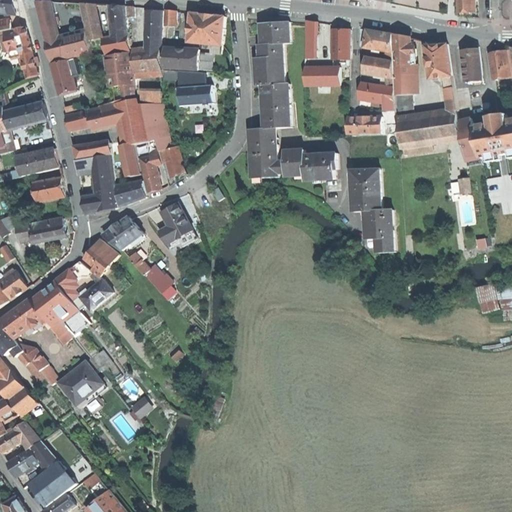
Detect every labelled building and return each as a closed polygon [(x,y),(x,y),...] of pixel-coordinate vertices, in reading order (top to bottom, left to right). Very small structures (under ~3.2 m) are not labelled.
[(0,0),(0,13),(21,16),(18,0),(0,0)] [(477,12),(476,0),(461,0),(462,13),(470,13),(477,12)] [(39,2),(45,26),(60,26),(54,1),(39,2)] [(90,31),(92,40),(102,38),(99,4),(84,3),(90,31)] [(113,5),(115,34),(129,31),(128,6),(113,5)] [(149,11),(148,35),(164,36),(165,11),(149,11)] [(168,25),(179,26),(180,12),(168,11),(168,25)] [(211,16),(195,14),(194,24),(193,24),(192,34),(193,34),(192,43),(216,45),(221,45),(225,46),(226,35),(227,35),(228,29),(227,29),(228,17),(211,16)] [(308,20),(308,66),(319,67),(319,22),(308,20)] [(12,21),(5,22),(7,32),(14,30),(12,21)] [(266,85),(289,84),(286,44),(294,43),(292,22),(264,24),(266,45),(263,46),(264,50),(264,58),(259,59),(261,86),(266,85)] [(45,26),(49,41),(63,38),(60,26),(45,26)] [(22,63),(26,62),(24,56),(25,44),(32,43),(28,27),(14,30),(7,32),(1,33),(2,38),(8,37),(12,59),(21,57),(22,63)] [(335,60),(352,60),(353,30),(344,30),(336,29),(335,60)] [(95,57),(133,51),(131,30),(129,31),(115,34),(110,36),(102,38),(92,40),(94,53),(95,57)] [(71,58),(94,53),(92,40),(90,31),(77,34),(66,37),(71,58)] [(391,52),(396,53),(395,34),(382,32),(370,31),(368,47),(367,48),(375,49),(383,50),(391,52)] [(398,95),(417,94),(414,38),(404,36),(395,34),(396,53),(396,61),(396,62),(397,78),(397,88),(398,95)] [(54,62),(71,58),(66,37),(63,38),(49,41),(54,62)] [(446,77),(455,76),(450,44),(444,45),(440,45),(438,43),(435,42),(431,43),(429,44),(429,45),(428,45),(432,79),(446,77)] [(35,53),(32,43),(25,44),(24,56),(35,53)] [(481,82),(484,81),(481,47),(472,46),(464,46),(468,83),(476,82),(481,82)] [(137,73),(164,71),(162,48),(150,49),(146,49),(140,50),(135,50),(137,73)] [(166,68),(175,69),(176,49),(167,48),(166,68)] [(201,70),(202,53),(202,50),(188,49),(176,49),(175,69),(201,70)] [(496,81),(511,78),(511,50),(502,52),(492,53),(496,81)] [(110,56),(112,68),(134,65),(133,52),(110,56)] [(26,62),(30,78),(41,76),(38,64),(35,53),(24,56),(26,62)] [(215,70),(215,54),(202,53),(201,70),(215,70)] [(367,73),(391,77),(397,78),(396,62),(370,58),(369,64),(367,73)] [(72,59),(55,64),(59,79),(63,95),(80,91),(76,76),(74,69),(72,59)] [(134,65),(112,68),(112,74),(113,80),(114,87),(116,103),(137,98),(134,65)] [(343,85),(343,67),(319,67),(308,66),(307,84),(343,85)] [(456,88),(455,76),(446,77),(448,89),(449,89),(456,88)] [(390,103),(398,104),(398,95),(397,88),(390,87),(365,83),(363,92),(362,99),(390,103)] [(292,84),(289,84),(266,85),(267,107),(269,129),(279,129),(295,128),(292,84)] [(200,86),(170,93),(177,124),(207,117),(200,86)] [(460,110),(456,88),(449,89),(450,99),(454,111),(459,110),(460,110)] [(143,102),(163,102),(164,91),(143,91),(143,102)] [(140,99),(118,105),(122,125),(125,124),(130,144),(136,142),(137,145),(154,141),(146,105),(142,106),(140,99)] [(8,113),(12,131),(51,121),(49,113),(47,103),(8,113)] [(69,115),(87,110),(85,103),(68,107),(69,115)] [(399,112),(398,104),(390,103),(390,112),(399,112)] [(158,140),(161,151),(165,150),(173,148),(164,104),(146,104),(146,105),(154,141),(158,140)] [(401,105),(402,118),(415,116),(414,104),(401,105)] [(104,108),(104,109),(109,128),(122,125),(118,105),(104,108)] [(0,133),(5,133),(12,131),(8,113),(6,108),(0,109),(0,133)] [(104,109),(69,116),(71,124),(72,130),(95,126),(96,131),(109,128),(104,109)] [(447,146),(464,143),(459,110),(454,111),(443,112),(447,146)] [(390,112),(391,122),(399,121),(399,112),(390,112)] [(434,147),(447,146),(443,112),(415,116),(402,118),(405,151),(406,151),(434,147)] [(483,159),(511,153),(511,121),(510,121),(509,114),(503,115),(504,122),(492,124),(477,127),(483,159)] [(491,117),(492,124),(504,122),(503,115),(491,117)] [(352,134),(385,134),(385,117),(363,117),(352,118),(352,134)] [(469,161),(483,159),(477,127),(475,119),(462,121),(469,161)] [(281,159),(279,129),(269,129),(253,130),(254,155),(256,179),(282,177),(282,174),(290,173),(289,158),(281,159)] [(17,152),(12,131),(5,133),(8,146),(10,154),(17,152)] [(0,148),(8,146),(5,133),(0,133),(0,148)] [(76,147),(80,161),(113,155),(115,155),(112,141),(76,147)] [(143,175),(137,145),(136,142),(130,144),(125,145),(133,177),(143,175)] [(0,156),(10,154),(8,146),(0,148),(0,156)] [(165,150),(166,153),(168,163),(172,176),(180,174),(188,172),(181,146),(173,148),(165,150)] [(435,155),(434,147),(406,151),(406,159),(435,155)] [(58,150),(20,159),(23,171),(25,178),(33,176),(63,169),(61,159),(58,150)] [(288,152),(289,158),(290,173),(290,177),(308,176),(308,181),(320,180),(338,179),(338,169),(341,169),(340,154),(308,156),(308,150),(288,152)] [(142,159),(144,167),(157,164),(157,165),(168,163),(166,153),(162,154),(142,159)] [(81,172),(98,170),(115,166),(113,155),(80,161),(81,172)] [(157,164),(144,167),(151,192),(157,191),(163,189),(157,165),(157,164)] [(99,181),(100,189),(117,187),(115,166),(98,170),(99,181)] [(383,169),(354,170),(355,191),(357,212),(368,211),(385,210),(383,169)] [(5,183),(25,178),(23,171),(3,176),(5,183)] [(35,184),(33,176),(25,178),(27,186),(35,184)] [(36,185),(40,203),(69,198),(67,187),(65,179),(36,185)] [(462,193),(472,192),(471,180),(461,181),(462,193)] [(146,181),(126,184),(127,192),(129,204),(140,201),(149,198),(146,181)] [(129,206),(129,204),(127,192),(124,192),(123,185),(119,186),(122,208),(129,206)] [(101,212),(120,208),(117,187),(100,189),(98,189),(99,196),(101,212)] [(214,192),(221,202),(226,198),(220,188),(214,192)] [(89,215),(101,212),(99,196),(86,198),(89,215)] [(172,209),(164,213),(171,227),(162,232),(171,248),(182,242),(179,238),(195,230),(181,204),(172,209)] [(396,210),(385,210),(368,211),(369,228),(370,239),(380,239),(381,253),(398,252),(396,210)] [(118,226),(105,235),(124,251),(131,246),(135,243),(140,239),(146,235),(147,234),(132,218),(118,226)] [(66,219),(33,225),(34,234),(36,244),(70,237),(68,228),(66,219)] [(0,222),(0,231),(4,239),(12,234),(3,220),(0,222)] [(23,236),(34,234),(33,225),(19,228),(23,236)] [(197,234),(195,230),(179,238),(182,242),(197,234)] [(479,240),(480,247),(488,246),(487,238),(479,240)] [(103,239),(97,246),(116,262),(122,255),(103,239)] [(3,250),(10,263),(17,259),(10,246),(9,247),(3,250)] [(106,274),(116,262),(97,246),(92,253),(87,258),(97,267),(106,274)] [(138,254),(132,259),(147,276),(153,271),(152,270),(138,254)] [(82,262),(78,265),(86,276),(90,272),(93,270),(82,262)] [(60,279),(68,290),(76,283),(86,276),(78,265),(69,272),(60,279)] [(157,266),(152,270),(153,271),(164,283),(158,288),(163,294),(175,283),(168,274),(166,276),(157,266)] [(103,277),(106,274),(97,267),(94,270),(103,277)] [(90,272),(100,284),(105,280),(103,277),(94,270),(93,270),(90,272)] [(7,277),(9,280),(18,274),(16,271),(7,277)] [(164,283),(153,271),(147,276),(158,288),(164,283)] [(3,284),(14,301),(21,296),(30,289),(19,273),(18,274),(9,280),(3,284)] [(100,284),(90,291),(101,305),(116,293),(106,279),(105,280),(100,284)] [(44,294),(64,320),(80,307),(60,282),(52,288),(44,294)] [(511,282),(478,284),(479,311),(511,308),(511,282)] [(0,310),(13,303),(0,283),(0,310)] [(79,288),(76,283),(68,290),(77,302),(83,297),(77,290),(79,288)] [(90,291),(83,297),(93,311),(101,305),(90,291)] [(54,327),(64,320),(44,294),(44,293),(34,301),(46,317),(50,321),(54,327)] [(35,325),(46,317),(34,301),(32,298),(21,306),(3,321),(17,339),(35,325)] [(92,324),(80,307),(64,320),(71,329),(76,336),(92,324)] [(46,317),(35,325),(39,330),(50,321),(46,317)] [(71,329),(64,320),(54,327),(61,336),(71,329)] [(13,351),(21,345),(17,339),(3,321),(0,322),(0,345),(8,355),(13,351)] [(85,346),(92,356),(97,352),(90,342),(85,346)] [(50,364),(38,349),(22,344),(21,345),(26,351),(42,371),(50,364)] [(20,355),(26,351),(21,345),(13,351),(18,357),(20,355)] [(105,349),(93,356),(102,370),(114,363),(105,349)] [(42,371),(26,351),(20,355),(43,385),(49,381),(42,371)] [(0,371),(5,378),(18,394),(27,387),(1,354),(0,355),(0,371)] [(62,382),(88,362),(86,360),(61,380),(62,382)] [(107,387),(88,362),(62,382),(62,383),(69,392),(81,407),(107,387)] [(10,400),(18,394),(5,378),(0,382),(0,387),(9,399),(10,400)] [(40,403),(27,387),(18,394),(10,400),(20,412),(22,414),(23,416),(40,403)] [(217,395),(211,412),(220,415),(226,398),(217,395)] [(10,417),(20,412),(10,400),(9,399),(0,404),(0,405),(8,418),(10,417)] [(147,399),(143,402),(150,412),(154,408),(147,399)] [(134,409),(141,418),(150,412),(143,402),(134,409)] [(20,412),(10,417),(11,420),(22,414),(20,412)] [(0,438),(10,433),(4,421),(0,423),(0,438)] [(33,448),(43,441),(27,422),(18,427),(26,440),(31,449),(33,448)] [(26,440),(18,427),(16,429),(17,430),(0,440),(0,446),(1,448),(4,453),(26,440)] [(50,447),(53,451),(69,438),(61,427),(44,440),(50,447)] [(78,449),(69,438),(53,451),(60,460),(62,461),(78,449)] [(50,447),(44,440),(43,441),(33,448),(38,455),(50,447)] [(53,451),(50,447),(38,455),(42,462),(48,470),(60,460),(53,451)] [(28,471),(36,466),(42,462),(38,455),(33,448),(31,449),(9,462),(14,470),(18,477),(28,471)] [(84,457),(78,449),(62,461),(68,470),(84,457)] [(92,466),(84,457),(68,470),(75,478),(92,466)] [(68,470),(62,461),(32,484),(49,507),(79,483),(75,478),(68,470)] [(102,480),(91,489),(99,499),(111,490),(102,480)] [(128,511),(111,490),(99,499),(87,509),(89,511),(128,511)] [(69,493),(61,499),(70,510),(77,505),(69,493)] [(28,511),(26,508),(19,496),(5,504),(8,511),(28,511)] [(67,511),(70,510),(61,499),(44,511),(67,511)]
